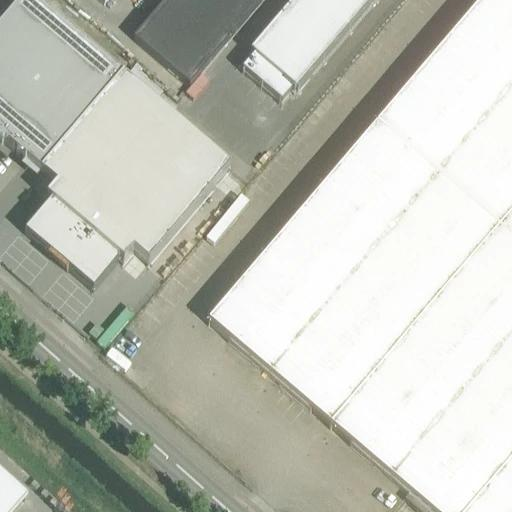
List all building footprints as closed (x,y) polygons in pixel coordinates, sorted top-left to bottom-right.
[(26,0),(25,0),(0,29),(0,142),(41,177),(122,81),(26,0)] [(149,80),(217,0),(170,0),(134,42),(136,44),(123,59),(149,80)] [(217,0),(149,80),(177,104),(265,0),(217,0)] [(511,511),(511,0),(485,0),(207,326),(425,511),(511,511)] [(249,56),(237,69),(280,106),(292,92),(297,96),(378,0),(297,0),(250,56),(249,56)] [(27,232),(24,236),(54,262),(70,275),(93,294),(118,264),(123,267),(132,256),(147,268),(173,238),(229,171),(122,81),(41,177),(56,190),(45,202),(50,206),(27,232)] [(0,477),(0,511),(15,511),(26,501),(0,477)]
